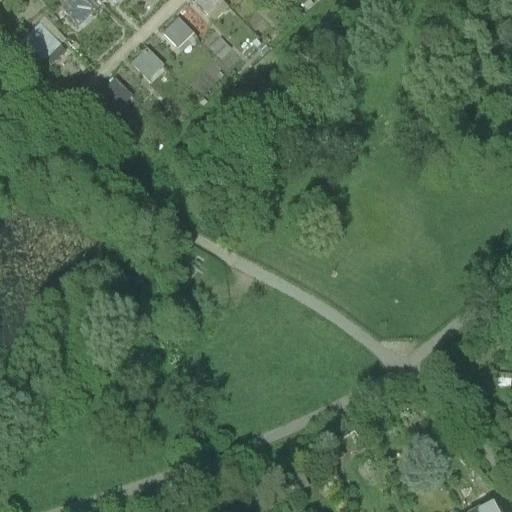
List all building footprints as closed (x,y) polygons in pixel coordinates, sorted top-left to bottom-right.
[(220,0),(193,0),(191,3),(212,24),(228,8),(220,0)] [(158,34),(173,49),(191,31),(175,16),(158,34)] [(43,60),(59,44),(39,24),(23,39),(43,60)] [(125,66),(147,86),(165,67),(143,47),(125,66)] [(316,469),(304,475),(309,486),(321,480),(316,469)] [(267,486),(249,493),(254,504),(271,496),(267,486)] [(511,511),(506,502),(486,511),(511,511)]
